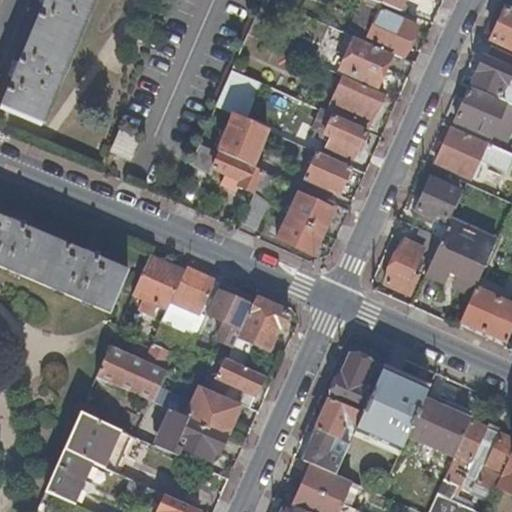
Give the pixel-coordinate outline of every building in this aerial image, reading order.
[(97,0),(48,0),(3,107),(44,124),(60,87),(87,22),(97,0)] [(275,1),(272,0),(263,0),(249,34),(258,38),(275,1)] [(371,0),(401,11),(405,0),(371,0)] [(348,34),(356,37),(392,53),(403,58),(417,25),(381,9),(363,1),(348,34)] [(511,11),(506,9),(499,25),(511,31),(511,11)] [(511,31),(499,25),(491,42),(511,51),(511,31)] [(392,53),(356,37),(341,70),(377,86),(392,53)] [(511,56),(491,47),(486,58),(483,57),(476,72),(478,73),(471,87),(506,103),(511,105),(511,84),(507,82),(511,71),(511,56)] [(244,75),(233,70),(217,106),(228,111),(233,99),(235,97),(244,75)] [(384,94),(344,76),(330,108),(368,125),(375,111),(377,112),(384,94)] [(506,103),(471,87),(455,121),(491,137),(506,103)] [(511,105),(506,103),(491,137),(506,144),(511,130),(511,105)] [(334,115),(322,110),(313,128),(317,130),(315,136),(329,143),(327,147),(352,159),(357,148),(360,149),(367,132),(333,117),(334,115)] [(268,129),(235,114),(218,151),(252,166),(268,129)] [(511,162),(511,153),(452,127),(436,163),(471,178),(480,159),(508,172),(511,162)] [(138,139),(121,132),(113,152),(129,158),(138,139)] [(218,151),(201,143),(191,165),(212,173),(214,167),(230,175),(228,180),(256,193),(256,192),(265,171),(252,166),(218,151)] [(352,167),(319,152),(306,180),(339,195),(352,167)] [(275,176),(265,171),(256,192),(265,199),(275,176)] [(459,191),(431,178),(417,210),(427,214),(431,216),(446,223),(459,191)] [(265,199),(256,192),(256,193),(243,222),(259,229),(270,203),(265,199)] [(334,210),(299,194),(289,217),(325,232),(334,210)] [(130,271),(0,216),(0,264),(112,313),(130,271)] [(325,232),(289,217),(279,240),(315,255),(325,232)] [(496,241),(450,220),(426,274),(472,294),(475,288),(496,241)] [(424,248),(405,239),(386,284),(410,295),(419,275),(413,273),(424,248)] [(186,271),(151,256),(134,295),(169,310),(186,271)] [(217,279),(188,267),(186,271),(169,310),(161,328),(168,331),(180,304),(202,313),(217,279)] [(255,300),(221,285),(220,287),(243,297),(241,301),(252,306),(255,300)] [(220,287),(209,313),(227,321),(219,338),(235,345),(239,336),(252,306),(241,301),(243,297),(220,287)] [(511,329),(511,303),(475,288),(472,294),(460,322),(506,342),(511,329)] [(290,311),(257,297),(255,300),(252,306),(239,336),(269,349),(280,326),(283,327),(290,311)] [(146,361),(151,349),(135,342),(132,349),(126,347),(124,352),(146,361)] [(173,353),(153,344),(151,349),(146,361),(165,370),(173,353)] [(124,352),(111,346),(98,377),(155,402),(159,392),(168,371),(165,370),(146,361),(124,352)] [(363,414),(375,388),(366,384),(375,365),(350,354),(331,398),(363,414)] [(264,375),(226,358),(218,377),(217,376),(214,382),(220,384),(222,379),(233,384),(227,396),(242,403),(250,407),(264,375)] [(428,390),(383,370),(375,388),(363,414),(358,426),(357,428),(402,448),(408,436),(424,400),(428,390)] [(169,396),(159,392),(155,402),(175,411),(190,417),(229,434),(242,403),(227,396),(203,386),(196,402),(175,393),(169,396)] [(363,414),(331,398),(317,429),(336,438),(339,439),(346,425),(352,423),(358,426),(363,414)] [(470,420),(424,400),(408,436),(454,456),(470,420)] [(190,417),(175,411),(163,436),(179,443),(190,417)] [(137,438),(81,414),(65,450),(92,462),(115,472),(121,459),(128,461),(137,438)] [(229,434),(190,417),(179,443),(178,445),(212,459),(216,450),(221,452),(229,434)] [(494,430),(470,420),(454,456),(455,457),(445,479),(460,486),(464,476),(472,479),(494,430)] [(336,438),(317,429),(304,461),(312,464),(335,475),(342,459),(329,453),(336,438)] [(511,450),(511,438),(494,430),(472,479),(493,490),(495,488),(511,450)] [(339,439),(336,438),(329,453),(342,459),(350,444),(339,439)] [(92,462),(65,450),(48,491),(72,502),(82,479),(84,481),(92,462)] [(511,495),(511,450),(495,488),(511,495)] [(335,475),(312,464),(303,485),(342,502),(351,481),(335,475)] [(337,511),(342,502),(303,485),(294,505),(309,511),(337,511)] [(456,511),(460,504),(437,494),(429,511),(456,511)] [(201,511),(202,510),(168,495),(160,511),(201,511)]
